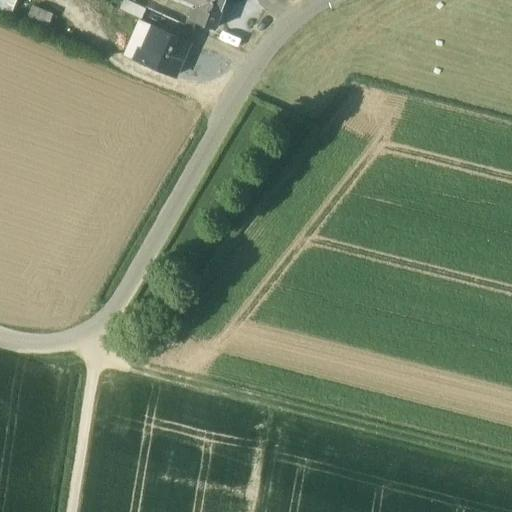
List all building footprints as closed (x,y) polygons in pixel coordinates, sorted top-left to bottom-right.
[(0,0),(0,12),(8,17),(16,0),(0,0)] [(146,9),(127,0),(124,0),(120,10),(141,20),(146,9)] [(147,0),(145,7),(162,16),(168,0),(147,0)] [(203,0),(200,10),(195,22),(196,23),(214,29),(225,0),(203,0)] [(52,15),(33,7),(28,19),(47,27),(52,15)] [(192,7),(185,26),(193,30),(196,23),(195,22),(200,10),(192,7)] [(189,42),(154,26),(143,50),(143,51),(156,57),(151,67),(174,77),(189,42)] [(156,57),(143,51),(143,50),(138,48),(133,59),(148,66),(151,67),(156,57)]
